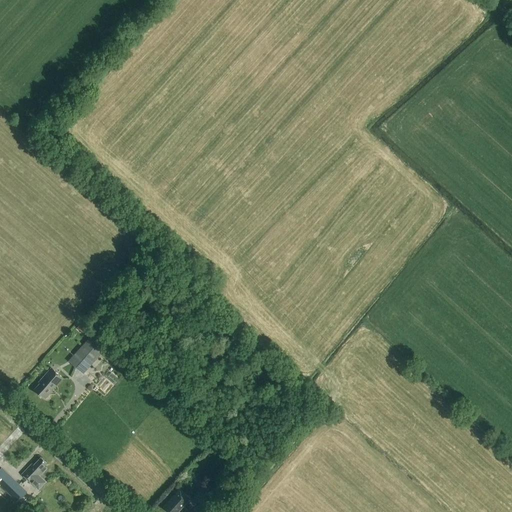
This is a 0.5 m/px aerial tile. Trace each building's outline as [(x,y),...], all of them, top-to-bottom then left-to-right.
[(78,325),(85,333),(91,328),(84,320),(78,325)] [(69,362),(83,374),(108,347),(94,334),(69,362)] [(45,399),(63,379),(51,368),(45,376),(46,377),(34,390),(45,399)] [(44,468),(47,464),(41,459),(34,466),(32,465),(23,475),(33,485),(39,491),(47,483),(40,477),(46,470),(44,468)] [(0,485),(17,502),(27,492),(2,468),(0,470),(0,485)] [(193,504),(199,509),(213,492),(205,485),(198,495),(200,496),(193,504)] [(169,511),(178,511),(191,499),(180,489),(164,507),(169,511)]
